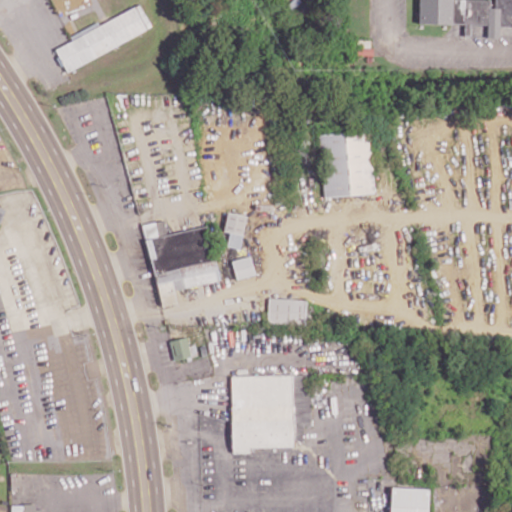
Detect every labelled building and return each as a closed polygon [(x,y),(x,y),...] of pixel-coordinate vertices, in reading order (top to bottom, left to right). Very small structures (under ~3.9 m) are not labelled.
[(511,0),(418,0),(418,23),(464,24),(463,36),(475,36),(476,24),(486,24),(486,37),(499,37),(499,25),(500,25),(511,19),(511,0)] [(70,36),(71,40),(54,48),(64,70),(152,29),(140,3),(70,36)] [(323,196),(374,193),(370,132),(319,135),(323,196)] [(229,232),(226,246),(239,248),(246,216),(227,212),(223,231),(229,232)] [(144,223),(159,306),(176,303),(174,289),(218,281),(209,225),(166,233),(164,220),(144,223)] [(235,278),(254,275),(250,256),(232,259),(235,278)] [(306,299),(268,298),(267,324),(305,325),(306,299)] [(191,356),(186,336),(168,340),(173,360),(191,356)] [(230,376),(232,452),(249,452),(249,447),(293,446),(293,439),(303,439),(303,425),(310,424),(308,374),(230,376)] [(427,511),(428,488),(390,486),(389,511),(427,511)] [(10,511),(34,511),(34,503),(11,504),(10,511)]
